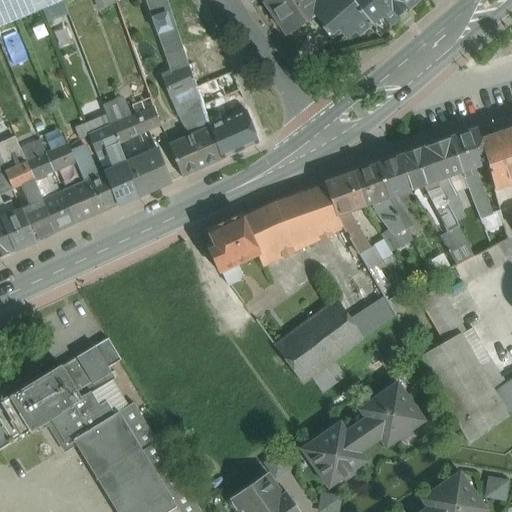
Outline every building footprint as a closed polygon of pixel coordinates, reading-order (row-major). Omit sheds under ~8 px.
[(0,0),(0,25),(60,0),(0,0)] [(95,0),(99,8),(116,1),(115,0),(95,0)] [(166,0),(144,0),(170,73),(188,64),(166,0)] [(265,0),(263,1),(284,31),(303,18),(305,21),(315,14),(323,9),(317,0),(265,0)] [(317,0),(323,9),(315,14),(325,25),(321,28),(336,44),(354,29),(359,34),(370,25),(381,38),(392,29),(389,24),(411,4),(415,7),(424,0),(317,0)] [(0,34),(13,66),(27,61),(14,28),(0,34)] [(162,76),(170,99),(196,87),(190,70),(188,64),(170,73),(162,76)] [(196,87),(170,99),(188,137),(210,127),(203,107),(196,87)] [(104,105),(111,126),(153,107),(148,93),(130,101),(127,95),(104,105)] [(153,107),(111,126),(118,144),(162,125),(155,107),(153,107)] [(247,111),(210,127),(221,159),(258,143),(247,111)] [(111,126),(89,136),(97,154),(118,144),(111,126)] [(188,137),(167,146),(181,177),(221,159),(210,127),(188,137)] [(476,129),(450,138),(461,173),(472,169),(487,164),(488,164),(480,141),(476,129)] [(511,129),(480,141),(488,164),(487,164),(494,191),(511,184),(511,129)] [(0,142),(0,162),(4,172),(26,163),(15,136),(0,142)] [(97,154),(89,136),(69,145),(76,163),(89,157),(97,154)] [(450,138),(423,148),(435,182),(445,179),(461,173),(450,138)] [(40,141),(28,147),(33,160),(46,155),(40,141)] [(69,145),(47,154),(55,172),(76,163),(69,145)] [(423,148),(398,157),(409,191),(424,186),(435,182),(423,148)] [(158,149),(126,164),(126,165),(138,196),(171,182),(158,149)] [(33,160),(26,163),(34,181),(55,172),(47,154),(46,155),(33,160)] [(89,157),(76,163),(84,183),(95,178),(92,170),(94,169),(89,157)] [(398,157),(376,164),(388,199),(396,196),(409,191),(398,157)] [(12,190),(23,185),(34,181),(26,163),(4,172),(12,190)] [(388,199),(376,164),(352,172),(365,207),(374,203),(388,199)] [(126,165),(105,174),(117,205),(138,196),(126,165)] [(491,214),(477,173),(473,174),(472,169),(461,173),(467,188),(479,219),(491,214)] [(0,174),(0,195),(12,190),(4,172),(0,174)] [(352,172),(323,182),(335,217),(348,213),(365,207),(352,172)] [(467,188),(461,173),(445,179),(448,183),(450,182),(455,192),(467,188)] [(95,178),(84,183),(97,214),(117,205),(105,174),(95,178)] [(448,183),(445,179),(435,182),(451,212),(462,206),(455,192),(450,182),(448,183)] [(34,181),(23,185),(32,206),(43,201),(34,181)] [(323,182),(273,200),(241,215),(260,254),(258,255),(264,267),(343,230),(335,217),(323,182)] [(451,212),(435,182),(424,186),(443,222),(453,216),(451,212)] [(84,183),(63,192),(76,223),(96,215),(97,214),(84,183)] [(63,192),(43,201),(56,232),(76,223),(63,192)] [(419,235),(396,196),(388,199),(398,215),(406,228),(412,239),(419,235)] [(398,215),(388,199),(374,203),(378,212),(381,211),(388,222),(398,215)] [(422,206),(418,199),(414,202),(418,209),(422,206)] [(32,206),(21,210),(35,241),(56,232),(43,201),(32,206)] [(21,210),(0,219),(15,251),(35,242),(35,241),(21,210)] [(491,214),(479,219),(491,247),(507,238),(500,211),(491,214)] [(361,233),(348,213),(335,217),(343,230),(349,240),(361,233)] [(260,254),(241,215),(207,231),(213,244),(207,247),(219,273),(222,272),(237,265),(258,255),(260,254)] [(398,215),(388,222),(390,226),(395,235),(406,228),(398,215)] [(0,257),(15,251),(0,219),(0,257)] [(390,226),(379,232),(390,252),(401,245),(395,235),(390,226)] [(406,228),(395,235),(401,245),(412,239),(406,228)] [(459,228),(440,238),(456,265),(473,256),(459,228)] [(369,248),(361,233),(349,240),(358,255),(359,254),(369,248)] [(359,254),(383,289),(389,285),(379,270),(386,266),(372,246),(369,248),(359,254)] [(237,265),(222,272),(228,285),(238,281),(241,273),(237,265)] [(466,331),(442,287),(419,300),(444,344),(462,333),(466,331)] [(338,300),(274,346),(302,385),(335,361),(363,340),(338,300)] [(444,344),(420,358),(469,444),(509,416),(496,393),(462,333),(444,344)] [(95,347),(108,368),(121,360),(108,339),(95,347)] [(92,385),(111,373),(108,368),(95,347),(77,358),(92,385)] [(78,394),(92,385),(77,358),(62,367),(78,394)] [(335,361),(312,378),(324,394),(346,377),(335,361)] [(62,367),(43,378),(38,370),(0,392),(0,449),(49,419),(66,446),(74,441),(116,511),(198,511),(133,403),(127,407),(111,381),(114,379),(111,373),(92,385),(78,394),(62,367)] [(397,383),(359,409),(365,418),(346,432),(340,423),(301,449),(328,488),(342,478),(344,481),(354,474),(353,471),(367,461),(360,452),(379,439),(386,448),(400,438),(402,441),(412,434),(410,431),(424,421),(397,383)] [(511,413),(511,389),(508,384),(496,393),(509,416),(511,413)] [(280,454),(266,463),(275,477),(289,468),(280,454)] [(460,472),(421,499),(427,508),(421,511),(402,511),(401,511),(484,511),(487,511),(460,472)] [(282,495),(267,473),(232,498),(241,511),(240,511),(299,511),(286,492),(282,495)] [(506,482),(489,479),(487,496),(503,499),(506,482)] [(336,511),(340,498),(323,495),(319,511),(336,511)]
